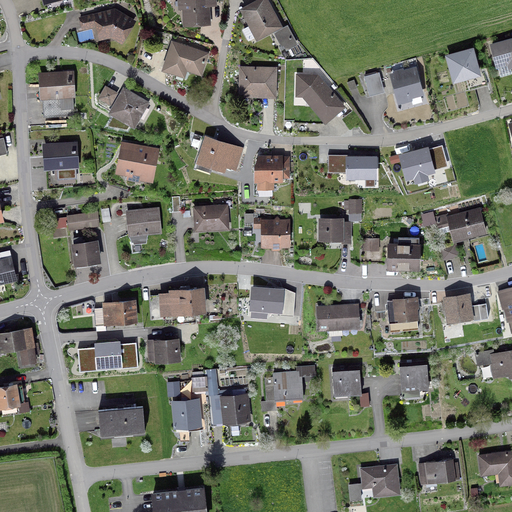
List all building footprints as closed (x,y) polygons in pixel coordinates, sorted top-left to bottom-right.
[(183,0),(184,24),(207,22),(206,2),(214,2),(213,0),(183,0)] [(280,27),(265,0),(259,0),(241,10),(249,26),(243,29),(243,32),(247,39),(249,40),(255,37),(256,39),(280,27)] [(132,23),(114,12),(95,16),(94,16),(97,25),(97,28),(102,27),(104,37),(110,35),(121,42),(132,23)] [(95,16),(94,15),(79,19),(82,29),(97,25),(94,16),(95,16)] [(286,48),(294,44),(285,28),(275,33),(281,44),(284,43),(286,48)] [(511,68),(511,41),(490,47),(497,73),(511,68)] [(206,54),(172,43),(163,69),(176,73),(179,66),(200,73),(206,54)] [(473,48),(447,55),(454,81),(466,77),(469,89),(482,86),(473,48)] [(255,90),(255,96),(274,97),(274,69),(240,68),(239,89),(255,90)] [(418,69),(393,76),(400,101),(425,94),(418,69)] [(70,73),(40,75),(42,113),(73,111),(70,73)] [(380,74),(366,78),(371,96),(385,92),(380,74)] [(317,99),(310,105),(324,122),(343,107),(317,76),(297,76),(296,96),(308,96),(308,92),(311,92),(317,99)] [(357,89),(353,81),(348,83),(351,91),(357,89)] [(105,87),(99,98),(109,104),(116,94),(105,87)] [(133,126),(146,104),(123,90),(110,113),(113,115),(107,126),(114,127),(115,126),(119,128),(126,130),(129,124),(133,126)] [(350,130),(362,121),(354,110),(342,118),(350,130)] [(226,145),(205,138),(199,159),(212,164),(212,166),(223,170),(224,166),(234,169),(239,154),(224,149),(226,145)] [(74,144),(44,146),(46,185),(62,184),(63,188),(73,187),(72,167),(76,167),(74,144)] [(156,151),(125,145),(120,172),(126,174),(125,180),(139,182),(140,174),(151,176),(156,151)] [(428,147),(400,154),(406,176),(414,174),(416,180),(428,177),(427,171),(447,165),(442,146),(429,150),(428,147)] [(379,179),(379,154),(328,155),(328,173),(347,173),(347,179),(379,179)] [(280,177),(287,177),(287,162),(280,162),(280,158),(258,158),(256,166),(256,180),(258,180),(258,189),(271,189),(271,180),(280,180),(280,177)] [(90,175),(81,176),(82,183),(86,182),(87,185),(91,185),(90,175)] [(179,197),(171,197),(172,212),(180,212),(179,197)] [(360,212),(360,201),(344,202),(344,209),(349,209),(349,212),(360,212)] [(226,206),(194,208),(195,230),(227,228),(226,206)] [(157,210),(127,213),(129,234),(159,231),(157,210)] [(479,210),(447,218),(453,241),(465,237),(484,231),(479,210)] [(431,213),(422,216),(424,224),(433,222),(431,213)] [(86,214),(67,216),(68,229),(87,227),(86,214)] [(63,218),(53,220),(54,227),(64,226),(63,218)] [(273,221),(263,221),(264,242),(271,242),(271,249),(278,249),(282,246),(287,246),(287,221),(279,221),(276,218),(273,221)] [(340,239),(340,243),(349,243),(349,226),(341,226),(341,220),(319,220),(319,239),(340,239)] [(73,245),(76,267),(88,266),(88,263),(97,261),(95,242),(82,244),(81,237),(72,238),(73,245)] [(374,240),(365,239),(365,248),(369,248),(369,244),(374,245),(374,240)] [(455,244),(441,248),(444,259),(458,256),(455,244)] [(418,245),(388,245),(387,267),(417,268),(418,245)] [(383,249),(361,248),(360,263),(383,264),(383,249)] [(0,282),(14,279),(9,259),(0,261),(0,282)] [(285,289),(252,286),(250,311),(294,314),(295,298),(284,297),(285,289)] [(511,287),(497,292),(502,307),(504,306),(508,319),(511,318),(511,319),(511,287)] [(170,296),(150,297),(151,318),(162,317),(161,313),(203,310),(201,289),(179,291),(169,292),(170,296)] [(446,300),(446,302),(442,303),(443,310),(447,309),(449,318),(461,317),(461,319),(468,318),(468,315),(469,315),(466,297),(446,300)] [(394,301),(394,302),(387,303),(390,332),(417,329),(415,308),(416,308),(415,299),(394,301)] [(112,303),(103,304),(104,323),(113,322),(113,323),(135,321),(133,301),(112,303)] [(486,304),(472,306),(474,320),(488,318),(486,304)] [(357,327),(356,306),(325,308),(317,309),(318,329),(326,328),(326,329),(357,327)] [(31,345),(28,329),(0,333),(0,354),(4,354),(6,349),(15,348),(18,369),(35,366),(33,354),(37,353),(36,344),(31,345)] [(96,347),(79,348),(81,368),(136,364),(135,343),(120,344),(119,339),(96,341),(96,347)] [(155,340),(148,340),(149,354),(156,353),(156,361),(177,359),(176,341),(155,342),(155,340)] [(511,350),(493,354),(492,350),(474,354),(476,363),(477,364),(478,365),(491,363),(494,377),(509,374),(510,377),(511,376),(511,350)] [(426,362),(399,364),(401,397),(422,395),(421,389),(428,389),(426,362)] [(350,395),(361,394),(359,367),(331,369),(333,392),(350,391),(350,395)] [(263,378),(265,401),(302,398),(300,372),(272,374),(272,377),(263,378)] [(215,373),(204,374),(205,389),(208,389),(208,393),(217,392),(215,373)] [(193,390),(205,389),(204,374),(204,377),(192,378),(193,390)] [(15,385),(0,387),(0,406),(18,404),(18,403),(24,402),(22,392),(16,393),(15,385)] [(245,395),(222,397),(224,422),(228,425),(244,423),(248,420),(245,395)] [(187,428),(199,427),(197,400),(173,402),(175,427),(176,430),(178,431),(185,431),(187,428)] [(142,406),(97,410),(100,436),(110,435),(110,432),(134,430),(134,433),(144,432),(142,406)] [(506,484),(511,483),(511,451),(478,456),(481,475),(504,472),(506,484)] [(436,482),(459,479),(457,463),(451,464),(451,459),(418,464),(420,485),(436,483),(436,482)] [(373,496),(398,493),(395,465),(360,469),(362,484),(372,483),(373,496)] [(178,493),(178,491),(150,494),(151,511),(204,511),(202,488),(183,490),(184,493),(178,493)]
